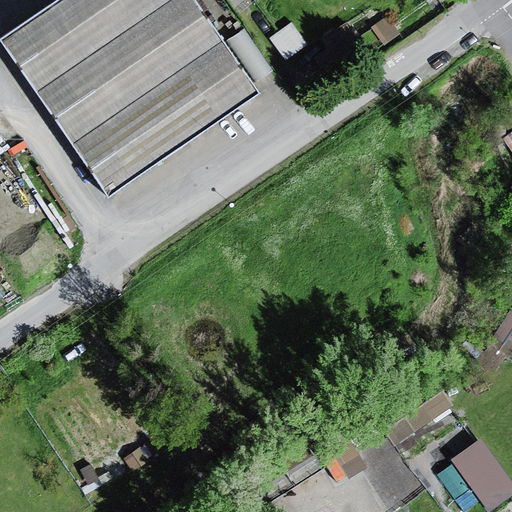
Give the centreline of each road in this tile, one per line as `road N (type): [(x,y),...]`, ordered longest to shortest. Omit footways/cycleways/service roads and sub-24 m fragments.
road 1 (unclassified): [(118,256),(491,0)]
road 2 (unclassified): [(118,256),(0,79)]
road 3 (unclassified): [(0,336),(118,256)]
